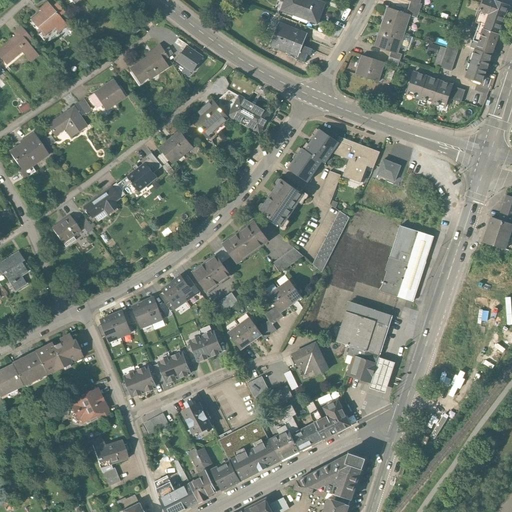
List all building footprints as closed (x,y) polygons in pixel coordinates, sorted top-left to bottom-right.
[(284,0),(280,12),(319,26),(326,3),(316,0),(284,0)] [(483,0),(480,10),(489,13),(484,28),(499,34),(509,5),(493,0),(483,0)] [(52,9),(48,4),(38,12),(39,14),(28,23),(43,42),(55,32),(58,36),(67,29),(60,19),(64,16),(56,5),(52,9)] [(410,16),(387,8),(381,28),(404,35),(410,16)] [(279,23),(269,47),(296,58),(296,60),(305,64),(309,56),(310,56),(313,50),(303,46),(307,33),(279,23)] [(32,41),(20,28),(13,34),(15,37),(0,49),(0,60),(7,69),(22,57),(30,66),(39,58),(28,45),(32,41)] [(404,35),(381,28),(375,46),(398,54),(404,35)] [(499,34),(484,28),(476,50),(491,55),(499,34)] [(176,44),(186,52),(187,50),(189,47),(179,40),(176,44)] [(147,59),(130,72),(141,88),(171,67),(167,62),(171,60),(160,44),(145,55),(147,59)] [(194,75),(204,62),(187,50),(186,52),(178,64),(194,75)] [(476,50),(475,50),(466,77),(481,83),(491,55),(476,50)] [(378,82),(385,63),(362,56),(356,75),(378,82)] [(402,92),(415,96),(422,76),(408,72),(402,92)] [(435,80),(422,76),(415,96),(429,100),(435,80)] [(449,84),(435,80),(429,100),(443,105),(449,84)] [(114,81),(93,95),(107,115),(127,101),(114,81)] [(233,119),(244,100),(231,93),(216,104),(230,117),(233,119)] [(73,108),(81,119),(92,111),(85,100),(73,108)] [(244,100),(233,119),(252,130),(256,123),(263,111),(244,100)] [(230,117),(216,104),(191,122),(205,138),(230,117)] [(81,119),(73,108),(46,127),(56,141),(67,134),(71,141),(88,129),(81,119)] [(270,115),(263,111),(256,123),(264,127),(270,115)] [(337,141),(319,129),(305,150),(322,162),(325,164),(332,153),(339,143),(337,141)] [(182,131),(160,151),(176,169),(198,150),(182,131)] [(21,146),(8,155),(22,175),(19,178),(24,184),(31,179),(28,174),(52,158),(34,133),(19,144),(21,146)] [(347,140),(340,137),(337,141),(339,143),(332,153),(349,160),(343,176),(360,184),(367,167),(373,169),(380,153),(370,149),(359,145),(347,140)] [(305,150),(302,148),(287,169),(307,183),(322,162),(305,150)] [(383,160),(378,175),(394,181),(400,167),(383,160)] [(146,165),(126,180),(139,196),(158,181),(146,165)] [(163,177),(169,174),(165,167),(159,171),(163,177)] [(335,203),(341,173),(329,170),(322,200),(335,203)] [(304,195),(281,180),(259,211),(282,226),(304,195)] [(113,188),(84,210),(93,222),(104,214),(108,219),(118,211),(115,207),(123,200),(113,188)] [(511,212),(511,190),(508,189),(502,209),(511,212)] [(511,212),(493,207),(485,233),(508,240),(510,234),(511,234),(511,212)] [(351,218),(340,211),(310,264),(322,270),(351,218)] [(71,217),(50,231),(61,248),(82,234),(71,217)] [(268,241),(254,222),(223,245),(237,264),(268,241)] [(435,235),(401,224),(381,288),(415,299),(435,235)] [(296,245),(273,262),(281,272),(303,255),(296,245)] [(21,252),(0,265),(0,275),(6,285),(12,280),(19,292),(29,286),(24,278),(29,275),(22,265),(28,262),(21,252)] [(231,270),(217,252),(192,271),(206,289),(231,270)] [(279,285),(293,304),(305,295),(291,276),(279,285)] [(182,279),(173,286),(184,302),(194,295),(182,279)] [(293,304),(279,285),(268,293),(277,306),(281,312),(293,304)] [(174,309),(184,302),(173,286),(163,294),(174,309)] [(223,299),(228,308),(239,301),(234,292),(223,299)] [(155,299),(144,304),(152,324),(163,319),(155,299)] [(152,324),(144,304),(133,308),(142,328),(152,324)] [(277,306),(266,314),(270,320),(273,324),(284,316),(281,312),(277,306)] [(391,323),(348,309),(338,341),(351,345),(381,354),(391,323)] [(124,314),(115,318),(122,336),(132,332),(124,314)] [(240,322),(254,341),(263,335),(264,333),(260,327),(251,314),(240,322)] [(122,336),(115,318),(104,323),(112,340),(122,336)] [(270,320),(260,327),(264,333),(263,335),(266,339),(278,330),(273,324),(270,320)] [(254,341),(240,322),(229,330),(243,349),(254,341)] [(203,333),(212,356),(226,351),(217,328),(203,333)] [(84,354),(71,329),(52,339),(65,364),(84,354)] [(212,356),(203,333),(189,339),(193,350),(198,361),(198,362),(212,356)] [(65,364),(52,339),(33,348),(46,373),(65,364)] [(318,339),(292,352),(298,365),(301,364),(305,373),(315,369),(318,374),(331,368),(318,339)] [(381,354),(351,345),(348,352),(354,354),(379,362),(381,354)] [(46,373),(33,348),(0,365),(0,396),(0,397),(46,373)] [(171,354),(180,378),(193,372),(190,364),(185,353),(184,349),(171,354)] [(193,350),(185,353),(190,364),(198,361),(193,350)] [(180,378),(171,354),(158,359),(161,367),(166,379),(167,383),(180,378)] [(379,362),(354,354),(347,375),(372,383),(379,362)] [(137,369),(146,392),(159,387),(157,383),(152,371),(149,364),(137,369)] [(166,379),(161,367),(152,371),(157,383),(166,379)] [(146,392),(137,369),(124,374),(127,382),(131,393),(133,397),(146,392)] [(264,377),(249,383),(255,398),(270,392),(264,377)] [(131,393),(127,382),(121,385),(125,396),(131,393)] [(97,386),(69,400),(72,404),(69,406),(79,424),(95,416),(98,420),(111,413),(97,386)] [(283,401),(294,398),(291,386),(280,389),(283,401)] [(324,404),(329,413),(338,431),(353,423),(339,396),(324,404)] [(214,424),(201,400),(182,410),(195,435),(214,424)] [(169,425),(163,413),(143,423),(149,435),(169,425)] [(325,438),(338,431),(329,413),(315,420),(325,438)] [(262,417),(221,438),(231,457),(272,436),(262,417)] [(315,420),(292,432),(301,450),(325,438),(315,420)] [(289,427),(272,436),(283,459),(301,450),(292,432),(289,427)] [(102,435),(90,438),(100,468),(128,458),(121,438),(105,443),(102,435)] [(272,436),(231,457),(243,479),(283,459),(272,436)] [(349,454),(297,481),(295,488),(312,494),(314,487),(327,492),(351,500),(361,469),(362,469),(366,459),(349,453),(349,454)] [(231,457),(212,466),(224,489),(243,479),(231,457)] [(104,468),(110,486),(122,482),(116,464),(104,468)] [(201,475),(189,480),(200,501),(219,491),(207,467),(199,471),(201,475)] [(189,480),(174,488),(185,508),(200,501),(189,480)] [(167,511),(177,511),(185,508),(174,488),(159,496),(167,511)] [(327,492),(325,498),(328,498),(323,511),(346,511),(351,500),(327,492)] [(275,511),(267,496),(244,508),(246,511),(275,511)] [(145,511),(139,500),(121,509),(122,511),(145,511)]
